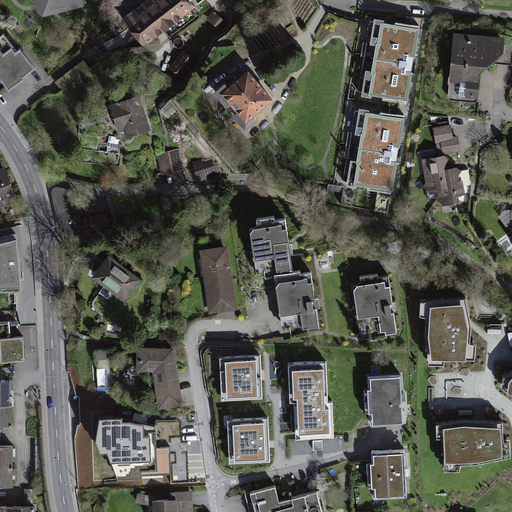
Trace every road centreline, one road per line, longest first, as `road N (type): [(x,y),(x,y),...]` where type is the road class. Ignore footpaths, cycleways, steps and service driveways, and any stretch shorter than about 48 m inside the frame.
road 1 (tertiary): [(66,511),(41,211),(0,125)]
road 2 (residential): [(259,325),(206,325),(191,342),(213,485)]
road 3 (residential): [(213,485),(332,456)]
